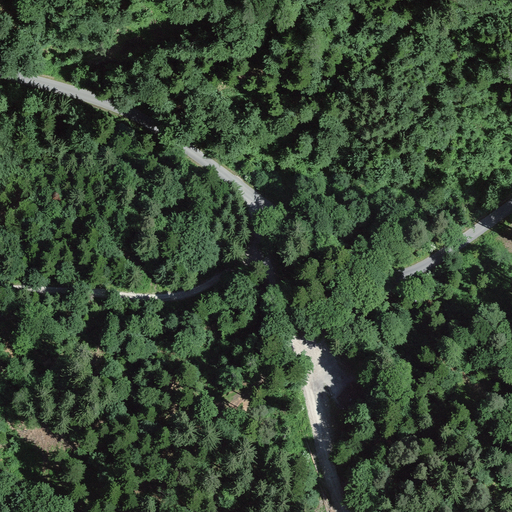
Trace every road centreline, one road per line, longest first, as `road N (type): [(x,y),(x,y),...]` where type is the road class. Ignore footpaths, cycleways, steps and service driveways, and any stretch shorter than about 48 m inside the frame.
road 1 (unclassified): [(0,70),(145,119),(370,273),(409,273),(511,205)]
road 2 (track): [(81,511),(107,467),(136,445),(330,336),(397,276)]
road 3 (track): [(252,193),(344,511)]
road 4 (track): [(265,251),(179,296),(0,288)]
